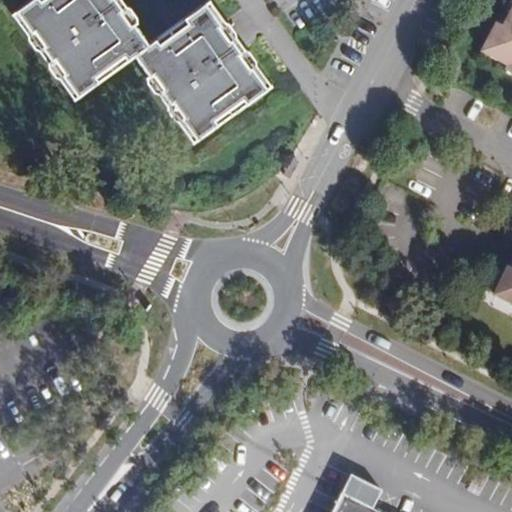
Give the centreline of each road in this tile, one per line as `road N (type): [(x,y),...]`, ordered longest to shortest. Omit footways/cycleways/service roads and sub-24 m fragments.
road 1 (residential): [(414,0),(304,210),(269,258)]
road 2 (residential): [(209,263),(0,191)]
road 3 (unclassified): [(470,401),(450,379),(293,298)]
road 4 (residential): [(0,223),(193,289)]
road 5 (residential): [(102,493),(152,457),(243,352)]
road 6 (unclassified): [(284,331),(438,397),(470,401)]
road 7 (residential): [(195,320),(173,382),(102,493)]
